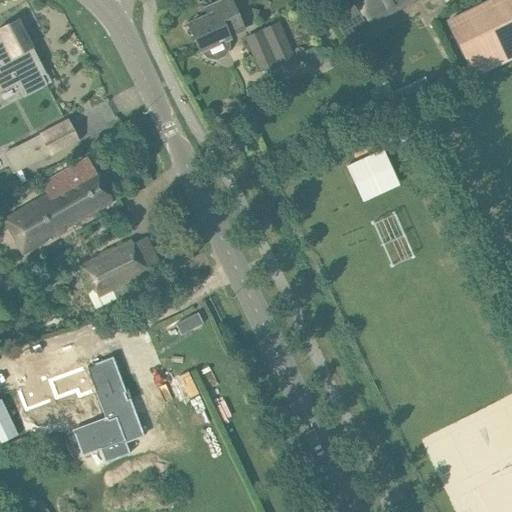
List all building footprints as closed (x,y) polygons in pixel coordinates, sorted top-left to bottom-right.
[(205,17),(188,25),(199,51),(201,50),(202,52),(202,53),(203,54),(204,54),(205,55),(206,56),(207,57),(208,57),(209,58),(210,58),(211,58),(213,59),(214,59),(215,59),(216,58),(217,58),(219,58),(220,57),(221,57),(222,56),(223,55),(224,55),(224,54),(225,53),(226,52),(226,51),(227,50),(227,48),(228,47),(228,46),(228,45),(228,44),(228,42),(227,41),(227,40),(227,39),(228,38),(228,36),(242,30),(228,0),(219,0),(202,8),(205,17)] [(408,0),(355,0),(371,25),(373,24),(371,22),(408,0)] [(511,0),(489,0),(490,2),(446,23),(472,76),(511,56),(511,0)] [(0,90),(16,83),(23,97),(46,85),(42,76),(44,75),(45,75),(46,75),(20,24),(0,34),(0,90)] [(292,57),(277,24),(246,38),(260,71),(292,57)] [(302,53),(301,53),(306,65),(319,59),(314,48),(302,53)] [(334,53),(323,59),(328,68),(339,62),(334,53)] [(263,80),(245,89),(257,112),(268,106),(275,103),(263,80)] [(214,121),(212,127),(215,133),(221,135),(227,132),(228,126),(225,120),(219,118),(214,121)] [(13,174),(75,141),(65,121),(2,154),(13,174)] [(20,252),(26,248),(27,250),(43,241),(41,238),(53,231),(55,234),(95,212),(112,202),(89,161),(87,158),(81,161),(70,167),(40,184),(44,192),(40,195),(42,198),(2,220),(20,252)] [(125,285),(161,267),(146,236),(81,269),(90,287),(85,290),(95,310),(129,294),(125,285)] [(112,357),(49,380),(56,399),(76,391),(79,397),(94,391),(105,421),(73,433),(81,456),(99,449),(104,463),(129,453),(125,443),(143,436),(129,398),(126,399),(124,393),(125,392),(112,357)]
